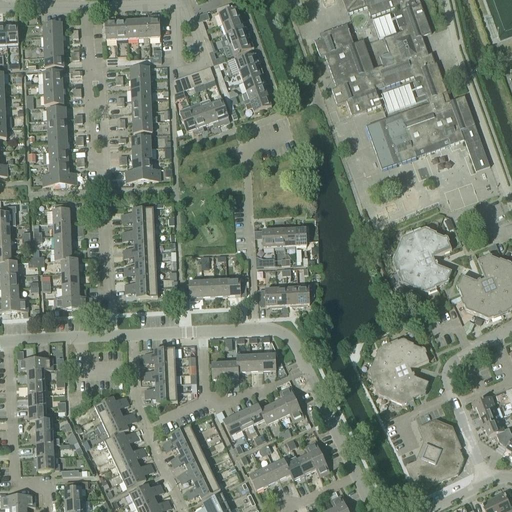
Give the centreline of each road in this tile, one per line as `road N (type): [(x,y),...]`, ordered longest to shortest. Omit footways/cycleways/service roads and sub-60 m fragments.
road 1 (residential): [(377,511),(290,337),(254,329)]
road 2 (residential): [(254,329),(246,159),(249,150),(288,137)]
road 3 (residential): [(52,511),(51,483),(13,478),(9,343)]
road 4 (residential): [(185,511),(134,399),(130,336)]
road 5 (residential): [(488,480),(446,376),(454,361),(496,337)]
road 6 (residential): [(99,174),(88,9)]
road 7 (residential): [(114,337),(105,208)]
